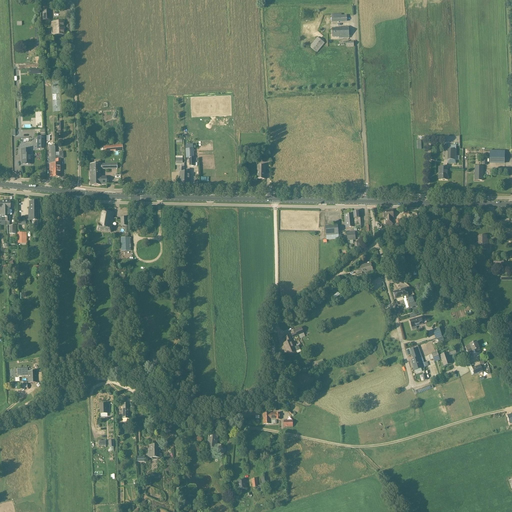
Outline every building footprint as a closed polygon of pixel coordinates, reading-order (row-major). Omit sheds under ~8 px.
[(332,23),(347,22),(347,16),(342,16),(342,14),(332,15),(332,23)] [(54,36),(64,35),(64,22),(53,23),(53,29),(52,29),(51,31),(51,33),(52,34),(53,34),(54,36)] [(332,29),(333,38),(339,38),(339,39),(349,38),(349,27),(338,28),(339,29),(332,29)] [(324,45),(325,44),(324,43),(320,40),(318,38),(310,47),(317,53),(324,45)] [(45,137),(36,138),(37,149),(45,149),(45,137)] [(448,160),(456,160),(456,147),(456,146),(448,145),(448,150),(448,160)] [(28,155),(28,150),(21,150),(21,156),(22,156),(22,165),(32,165),(31,159),(30,159),(30,155),(28,155)] [(505,151),(490,151),(489,163),(504,163),(505,151)] [(55,156),(56,164),(56,170),(55,170),(55,174),(61,174),(60,159),(63,159),(63,152),(59,153),(59,156),(55,156)] [(50,164),(50,178),(61,178),(61,174),(55,174),(55,170),(56,170),(56,164),(50,164)] [(90,185),(101,185),(106,185),(106,178),(101,178),(101,170),(117,169),(117,164),(90,165),(90,178),(89,178),(89,180),(90,180),(90,185)] [(257,179),(265,180),(266,166),(258,166),(257,179)] [(475,167),(475,181),(483,181),(483,177),(483,167),(479,167),(475,167)] [(447,170),(447,168),(443,168),(438,168),(438,175),(439,175),(439,180),(447,180),(448,179),(448,177),(447,176),(447,170)] [(28,212),(29,220),(38,220),(38,212),(38,202),(29,202),(30,212),(28,212)] [(393,218),(393,210),(384,211),(384,218),(385,218),(385,225),(386,225),(386,228),(393,228),(393,224),(393,218)] [(98,225),(97,231),(111,233),(112,227),(114,213),(101,212),(99,225),(98,225)] [(359,212),(353,212),(353,214),(354,227),(355,227),(361,227),(359,212)] [(355,227),(354,227),(353,214),(344,215),(346,228),(355,228),(355,227)] [(121,218),(121,227),(125,226),(125,232),(129,232),(129,226),(130,226),(130,217),(121,218)] [(325,227),(326,236),(339,235),(338,225),(325,227)] [(355,232),(347,233),(347,241),(356,240),(355,232)] [(477,250),(488,250),(488,241),(487,241),(486,236),(479,236),(479,243),(476,243),(477,250)] [(121,251),(130,251),(131,251),(131,238),(130,238),(121,238),(121,251)] [(361,274),(373,271),(371,264),(360,267),(360,269),(356,270),(357,275),(361,274)] [(396,300),(404,297),(405,299),(406,299),(409,307),(417,305),(414,295),(408,297),(405,288),(393,292),(396,300)] [(409,321),(412,328),(423,324),(421,317),(409,321)] [(302,327),(293,331),(295,333),(291,335),(293,338),(304,334),(302,327)] [(440,330),(433,332),(434,333),(435,339),(439,338),(442,337),(440,331),(440,330)] [(288,355),(300,350),(298,346),(295,347),(290,336),(285,338),(287,342),(283,344),(288,355)] [(473,352),(479,349),(476,342),(465,347),(468,354),(473,352)] [(414,371),(415,370),(416,373),(422,372),(421,369),(422,368),(419,358),(420,358),(417,348),(411,350),(413,360),(411,360),(414,371)] [(434,362),(440,360),(437,352),(432,354),(434,362)] [(444,367),(452,364),(448,353),(440,356),(444,367)] [(479,374),(483,373),(481,365),(472,368),(475,375),(478,373),(479,374)] [(28,372),(28,383),(37,383),(37,372),(28,372)] [(100,405),(101,414),(108,414),(108,410),(107,411),(107,404),(100,405)] [(129,419),(129,404),(122,404),(122,411),(119,411),(119,417),(123,417),(123,419),(129,419)] [(264,425),(270,424),(270,420),(280,420),(280,413),(263,414),(264,425)] [(207,448),(216,449),(219,449),(219,450),(219,451),(219,452),(220,453),(221,453),(222,453),(223,453),(223,454),(224,454),(225,453),(226,452),(226,451),(226,449),(225,447),(224,446),(223,446),(222,446),(222,445),(221,445),(217,444),(218,434),(209,433),(207,448)] [(160,446),(150,446),(150,458),(160,458),(160,446)] [(220,460),(220,468),(227,468),(227,465),(229,465),(229,463),(230,463),(230,458),(229,458),(229,457),(224,457),(224,460),(220,460)] [(261,487),(258,487),(259,492),(263,492),(262,487),(268,486),(267,477),(262,478),(263,484),(261,484),(261,487)] [(237,481),(238,490),(247,489),(246,480),(237,481)]
